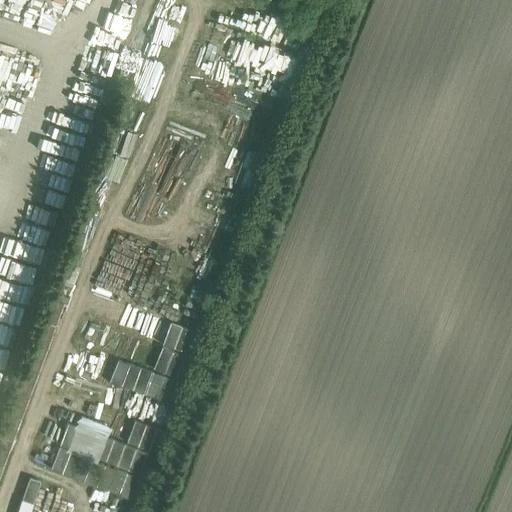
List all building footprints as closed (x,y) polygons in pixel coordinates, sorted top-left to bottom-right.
[(115,52),(121,33),(93,23),(87,42),(115,52)] [(116,151),(106,168),(122,179),(133,162),(116,151)] [(45,174),(46,164),(26,161),(25,171),(45,174)] [(21,181),(20,194),(59,197),(60,184),(21,181)] [(0,187),(0,203),(7,206),(12,192),(0,187)] [(15,194),(12,208),(49,215),(52,201),(15,194)] [(34,255),(46,221),(0,205),(0,268),(0,267),(0,266),(0,247),(1,245),(6,247),(0,264),(28,273),(34,255)] [(3,271),(0,288),(24,291),(26,275),(3,271)] [(0,310),(1,311),(0,316),(0,332),(4,333),(9,311),(15,312),(19,294),(0,290),(0,310)] [(71,476),(132,494),(140,469),(79,451),(71,476)] [(75,492),(72,473),(58,475),(60,494),(75,492)]
